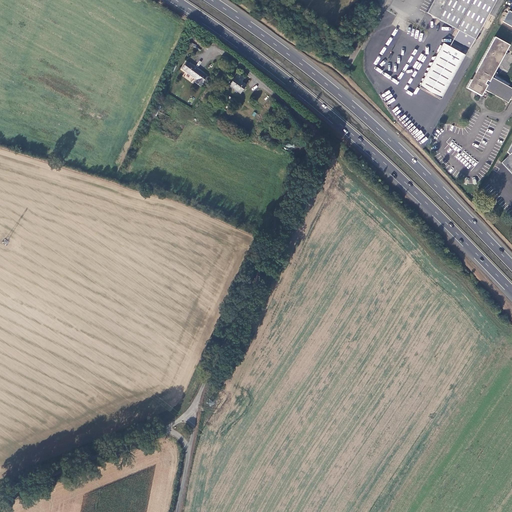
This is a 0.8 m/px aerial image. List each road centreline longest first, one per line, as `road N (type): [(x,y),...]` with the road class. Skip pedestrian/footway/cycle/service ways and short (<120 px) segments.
road 1 (trunk): [(173,0),(348,131),(511,291)]
road 2 (unclassified): [(200,390),(314,134),(223,52),(210,53)]
road 3 (trunk): [(511,264),(362,114),(208,0)]
road 4 (unclassified): [(0,496),(161,430)]
